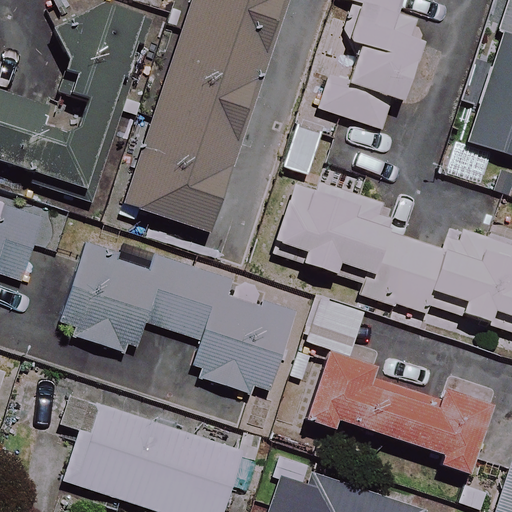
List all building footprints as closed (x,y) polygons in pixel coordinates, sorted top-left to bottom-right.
[(97,0),(54,36),(73,74),(66,97),(81,102),(67,145),(0,123),(0,164),(95,195),(153,18),(97,0)] [(285,0),(196,0),(161,104),(124,209),(203,236),(285,0)] [(408,0),(337,0),(337,2),(347,5),(336,38),(354,44),(342,79),(330,75),(318,113),(379,134),(389,107),(398,110),(401,99),(419,47),(412,45),(417,29),(401,23),(408,0)] [(511,40),(508,39),(469,145),(511,160),(511,40)] [(390,222),(377,218),(381,207),(316,185),(311,200),(293,193),(276,244),(306,254),(302,265),(332,275),(336,264),(368,275),(362,294),(424,315),(430,296),(463,307),(460,316),(488,326),(492,317),(511,323),(511,249),(465,233),(461,245),(447,241),(443,254),(386,234),(390,222)] [(0,276),(21,283),(41,220),(0,207),(0,276)] [(69,337),(124,354),(126,346),(133,349),(141,324),(199,342),(190,369),(199,372),(197,380),(252,397),(255,390),(270,395),(294,318),(192,286),(197,272),(138,253),(135,264),(82,247),(58,325),(71,329),(69,337)] [(362,314),(317,300),(304,343),(350,356),(362,314)] [(382,375),(320,354),(297,420),(333,433),(336,424),(440,459),(438,467),(467,477),(496,392),(448,376),(439,403),(379,383),(382,375)] [(220,511),(239,456),(90,405),(63,483),(150,511),(220,511)] [(511,511),(511,465),(509,464),(493,511),(511,511)] [(408,511),(284,470),(269,511),(408,511)]
